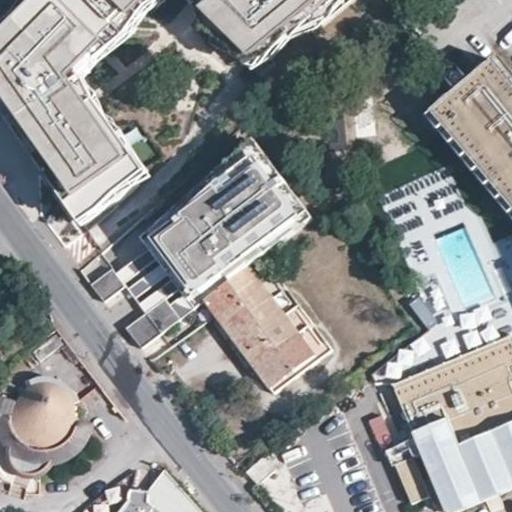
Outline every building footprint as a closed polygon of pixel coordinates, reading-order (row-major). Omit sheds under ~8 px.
[(0,90),(80,203),(139,165),(76,87),(156,0),(32,0),(0,33),(0,90)] [(187,0),(253,69),(333,0),(187,0)] [(400,436),(410,461),(418,459),(434,497),(442,493),(451,511),(453,511),(511,487),(511,74),(501,61),(437,116),(511,202),(511,335),(394,383),(415,430),(400,436)] [(259,148),(260,147),(255,140),(184,205),(259,148)] [(260,147),(259,148),(284,180),(285,180),(260,147)] [(203,294),(309,214),(288,186),(289,185),(292,183),(288,177),(285,180),(284,180),(259,148),(184,205),(174,212),(175,213),(181,221),(154,241),(193,292),(196,295),(200,295),(203,294)] [(310,213),(289,185),(288,186),(309,214),(310,213)] [(314,219),(310,213),(309,214),(203,294),(200,295),(196,295),(193,292),(154,241),(148,246),(115,271),(127,288),(129,287),(148,314),(165,302),(180,321),(198,308),(197,307),(206,300),(250,267),(314,219)] [(181,221),(175,213),(145,241),(148,246),(154,241),(181,221)] [(261,281),(250,267),(206,300),(216,313),(261,281)] [(107,302),(127,288),(115,271),(114,269),(93,284),(107,302)] [(326,343),(275,271),(261,281),(216,313),(254,366),(308,327),(321,346),(326,343)] [(33,298),(25,288),(22,299),(26,304),(33,298)] [(433,293),(441,320),(457,316),(449,289),(433,293)] [(144,349),(180,321),(165,302),(148,314),(128,328),(144,349)] [(493,309),(448,326),(458,352),(503,335),(493,309)] [(321,346),(308,327),(254,366),(273,393),(332,351),(326,343),(321,346)] [(80,405),(79,403),(85,399),(84,397),(82,392),(80,390),(77,385),(74,383),(70,379),(66,377),(64,376),(55,373),(49,373),(44,373),(38,374),(32,376),(35,383),(31,385),(26,389),(22,393),(20,396),(18,400),(17,404),(16,408),(16,411),(16,413),(0,412),(0,440),(1,442),(4,446),(4,453),(10,468),(22,474),(35,474),(48,468),(52,464),(53,464),(59,464),(63,463),(68,461),(72,460),(76,457),(80,455),(84,451),(89,447),(90,446),(94,439),(97,432),(99,426),(92,425),(79,424),(80,421),(80,419),(81,416),(81,413),(81,410),(81,407),(80,405)] [(262,402),(226,432),(241,449),(277,420),(262,402)] [(381,445),(393,439),(379,415),(368,421),(381,445)] [(417,504),(434,497),(418,459),(410,461),(402,464),(417,504)] [(212,511),(202,500),(194,490),(172,462),(154,482),(152,480),(134,479),(130,484),(133,491),(115,511),(212,511)]
